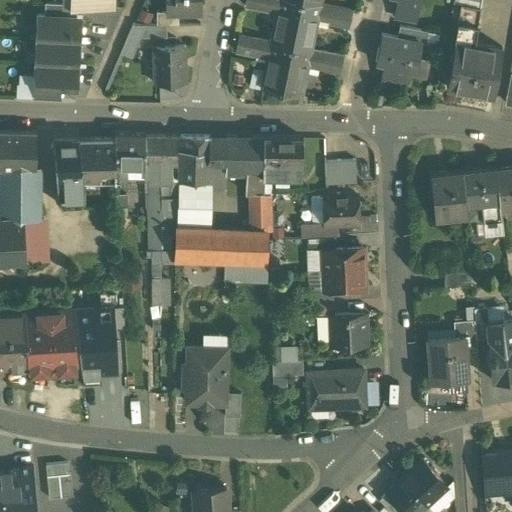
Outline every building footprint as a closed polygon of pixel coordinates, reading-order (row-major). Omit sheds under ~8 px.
[(202,11),(201,0),(165,0),(165,11),(165,12),(178,12),(202,11)] [(266,0),(244,0),(244,4),(264,9),(266,0)] [(266,0),(264,9),(276,11),(270,41),(290,45),(298,0),(266,0)] [(319,3),(303,0),(298,0),(290,45),(309,49),(315,19),(327,21),(331,6),(319,3)] [(63,3),(44,2),(44,15),(76,16),(77,4),(63,3)] [(417,7),(396,3),(393,16),(414,20),(417,7)] [(479,8),(460,4),(460,5),(445,86),(493,95),(502,47),(473,42),(479,8)] [(351,10),(331,6),(327,21),(348,26),(351,10)] [(165,12),(165,11),(157,11),(157,24),(166,24),(178,24),(178,12),(165,12)] [(44,15),(36,14),(35,39),(80,41),(81,16),(76,16),(44,15)] [(157,24),(135,24),(127,41),(136,44),(139,37),(165,37),(166,24),(157,24)] [(427,31),(398,25),(396,36),(419,41),(419,43),(424,44),(427,31)] [(396,36),(380,33),(374,61),(383,63),(379,85),(400,89),(404,72),(407,59),(409,59),(410,58),(416,59),(416,57),(419,43),(419,41),(396,36)] [(258,38),(238,34),(234,50),(255,54),(258,38)] [(270,41),(258,38),(255,54),(267,57),(261,87),(280,91),(290,45),(270,41)] [(80,41),(35,39),(34,63),(78,65),(80,41)] [(136,44),(127,41),(122,54),(131,57),(136,44)] [(309,49),(290,45),(280,91),(300,95),(306,65),(318,67),(321,51),(309,49)] [(185,82),(184,46),(155,47),(155,82),(185,82)] [(342,55),(321,51),(318,67),(338,71),(342,55)] [(416,59),(410,58),(409,59),(407,59),(404,72),(424,77),(427,60),(416,57),(416,59)] [(78,65),(34,63),(33,87),(61,88),(77,89),(78,65)] [(61,88),(33,87),(32,99),(60,100),(61,88)] [(36,134),(0,133),(0,167),(1,167),(36,167),(36,134)] [(145,135),(115,134),(114,139),(115,167),(125,167),(145,167),(145,135)] [(160,135),(145,135),(145,167),(145,175),(149,175),(149,182),(160,182),(160,163),(160,162),(160,135)] [(178,136),(160,135),(160,162),(170,163),(174,163),(174,155),(178,155),(178,136)] [(208,136),(178,136),(178,155),(177,181),(207,182),(208,159),(208,136)] [(224,136),(208,136),(208,159),(224,160),(224,136)] [(264,137),(224,136),(224,160),(224,168),(245,169),(263,169),(264,159),(264,137)] [(303,138),(264,137),(264,159),(302,160),(303,138)] [(114,139),(53,140),(54,158),(58,196),(82,195),(83,182),(115,180),(115,167),(114,139)] [(302,160),(264,159),(263,169),(263,176),(301,178),(302,160)] [(355,160),(324,161),(325,184),(356,183),(355,160)] [(170,182),(170,163),(160,162),(160,163),(160,182),(169,182),(170,182)] [(511,166),(496,168),(499,200),(500,207),(511,205),(511,166)] [(36,167),(1,167),(1,220),(36,218),(36,167)] [(125,167),(115,167),(115,180),(123,180),(126,180),(125,167)] [(496,168),(465,170),(466,176),(461,176),(467,203),(481,202),(499,200),(496,168)] [(263,169),(245,169),(244,193),(250,194),(263,195),(263,176),(263,169)] [(460,171),(431,174),(434,218),(468,216),(467,204),(467,203),(461,176),(460,171)] [(123,180),(115,180),(116,193),(124,192),(123,180)] [(176,222),(176,228),(206,229),(207,182),(177,181),(177,198),(176,222)] [(160,182),(149,182),(149,210),(150,210),(160,210),(160,198),(160,187),(160,186),(160,182)] [(170,197),(169,182),(160,182),(160,186),(160,187),(160,198),(170,197)] [(124,192),(116,193),(117,204),(138,204),(137,192),(124,192)] [(263,195),(250,194),(249,208),(261,208),(263,195)] [(356,195),(324,196),(325,224),(325,225),(337,224),(357,223),(357,211),(359,207),(359,203),(356,199),(356,195)] [(170,197),(160,198),(160,210),(160,222),(176,222),(177,198),(170,197)] [(499,200),(481,202),(483,219),(483,221),(501,219),(500,207),(499,200)] [(481,202),(467,203),(468,216),(468,221),(483,219),(481,202)] [(249,208),(244,208),(243,217),(261,217),(261,208),(249,208)] [(160,210),(150,210),(150,253),(160,251),(160,242),(160,222),(160,210)] [(243,217),(241,217),(241,230),(261,230),(261,217),(243,217)] [(0,219),(0,264),(45,262),(43,218),(36,218),(1,220),(0,219)] [(325,224),(301,225),(301,237),(334,237),(337,236),(337,224),(325,225),(325,224)] [(206,229),(176,228),(175,251),(175,262),(266,264),(264,230),(241,230),(206,229)] [(334,237),(307,238),(307,250),(322,249),(335,249),(334,237)] [(335,249),(322,249),(323,270),(364,268),(363,248),(335,249)] [(160,251),(150,253),(150,279),(160,279),(160,262),(160,251)] [(175,251),(165,251),(160,251),(160,262),(175,262),(175,251)] [(364,268),(323,270),(324,290),(333,290),(365,289),(364,268)] [(471,271),(445,272),(445,285),(472,284),(471,271)] [(122,286),(139,287),(139,273),(123,272),(122,286)] [(160,306),(160,279),(150,279),(150,306),(160,306)] [(324,290),(309,291),(309,303),(333,302),(333,290),(324,290)] [(333,303),(309,303),(310,315),(333,314),(333,303)] [(487,306),(474,308),(475,319),(476,339),(488,338),(487,320),(488,320),(487,306)] [(112,308),(74,310),(82,370),(82,373),(116,371),(112,308)] [(74,310),(24,313),(28,369),(27,369),(27,373),(82,370),(74,310)] [(24,313),(0,314),(0,370),(27,369),(28,369),(24,313)] [(366,313),(329,315),(331,346),(367,344),(366,313)] [(511,317),(488,320),(487,320),(488,338),(489,338),(491,380),(511,377),(511,317)] [(160,319),(152,319),(152,331),(160,331),(160,319)] [(475,319),(452,321),(453,335),(464,335),(464,347),(477,346),(476,339),(475,319)] [(453,335),(427,337),(429,382),(452,380),(451,375),(466,374),(464,347),(464,335),(453,335)] [(226,347),(187,346),(186,365),(183,365),(183,381),(186,381),(185,403),(199,403),(198,407),(211,407),(212,404),(224,404),(226,347)] [(301,360),(272,361),(272,375),(302,374),(301,360)] [(363,370),(305,372),(306,404),(336,403),(336,408),(364,407),(363,370)] [(511,451),(482,454),(484,490),(511,488),(511,451)] [(422,460),(388,492),(404,510),(405,511),(432,511),(426,505),(446,486),(422,460)] [(46,465),(47,477),(68,475),(67,463),(46,465)] [(36,511),(32,465),(0,467),(0,511),(36,511)] [(47,477),(49,498),(72,495),(70,474),(68,475),(47,477)] [(224,488),(193,490),(194,511),(226,511),(224,488)] [(388,492),(379,500),(390,511),(401,511),(404,510),(388,492)]
